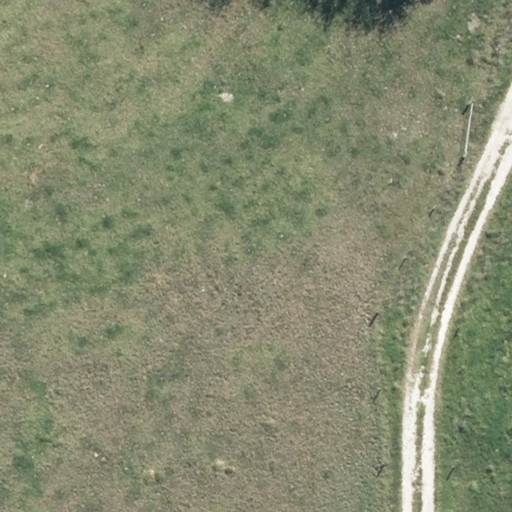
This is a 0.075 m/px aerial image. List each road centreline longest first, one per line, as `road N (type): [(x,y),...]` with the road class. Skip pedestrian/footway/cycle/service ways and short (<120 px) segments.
road 1 (track): [(473,0),(445,37),(303,98),(144,211),(0,245)]
road 2 (track): [(277,117),(511,148)]
